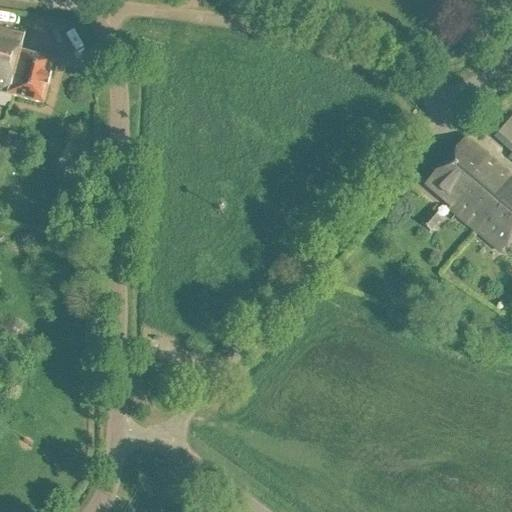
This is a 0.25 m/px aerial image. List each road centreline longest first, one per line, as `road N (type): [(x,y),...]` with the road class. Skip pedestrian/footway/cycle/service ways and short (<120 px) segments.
road 1 (tertiary): [(83,3),(116,72),(115,441)]
road 2 (unclassified): [(451,108),(163,438)]
road 3 (unclassified): [(83,3),(252,24),(407,82),(451,108)]
road 4 (unclassified): [(163,438),(260,511)]
